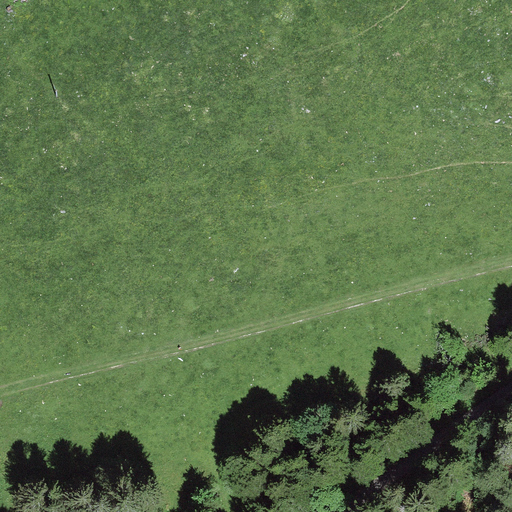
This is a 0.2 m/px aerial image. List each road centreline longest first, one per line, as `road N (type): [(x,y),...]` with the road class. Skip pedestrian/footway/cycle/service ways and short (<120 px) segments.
road 1 (track): [(0,400),(511,268)]
road 2 (track): [(511,392),(348,511)]
